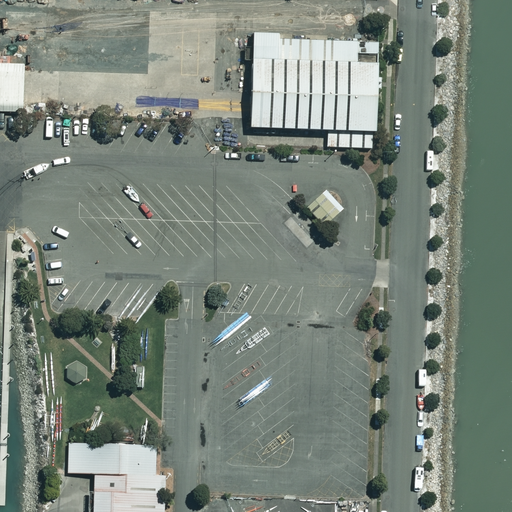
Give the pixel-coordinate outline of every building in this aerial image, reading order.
[(388,50),(262,47),(259,144),(386,147),(388,50)] [(31,66),(0,65),(0,108),(30,109),(31,66)] [(68,369),(68,379),(77,385),(87,380),(87,370),(77,364),(68,369)] [(69,442),(67,472),(95,474),(122,474),(120,444),(69,442)] [(120,444),(122,474),(138,475),(156,475),(156,446),(120,444)] [(122,474),(95,474),(94,494),(94,496),(93,511),(164,511),(166,475),(156,475),(138,475),(122,474)]
